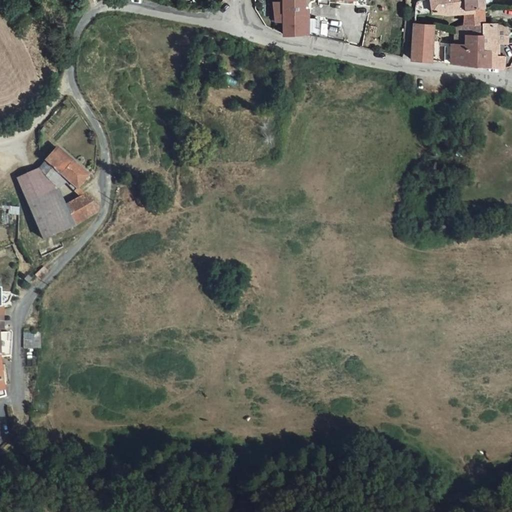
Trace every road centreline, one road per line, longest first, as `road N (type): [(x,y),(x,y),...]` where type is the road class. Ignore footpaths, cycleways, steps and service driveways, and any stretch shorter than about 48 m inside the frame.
road 1 (unclassified): [(18,408),(16,319),(109,204),(100,136),(68,85),(71,52),(101,7),(239,26)]
road 2 (unclassified): [(239,26),(510,82)]
road 3 (track): [(153,511),(31,463),(18,408)]
